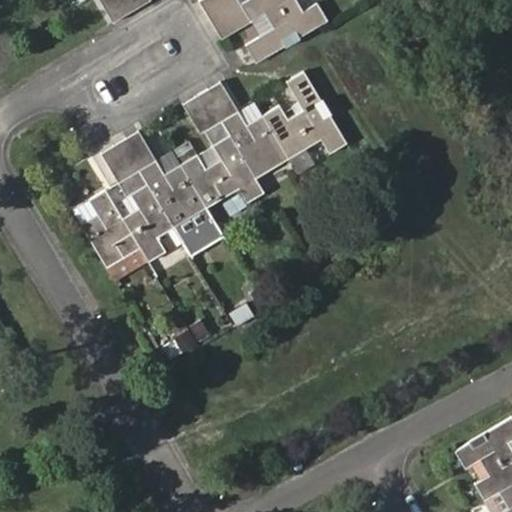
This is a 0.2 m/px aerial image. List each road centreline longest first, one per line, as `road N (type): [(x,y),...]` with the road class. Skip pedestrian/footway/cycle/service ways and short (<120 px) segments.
road 1 (residential): [(186,511),(0,168)]
road 2 (residential): [(511,374),(250,511)]
road 3 (residential): [(0,125),(158,37)]
road 4 (unknown): [(192,26),(210,63),(162,95),(133,101),(109,64)]
